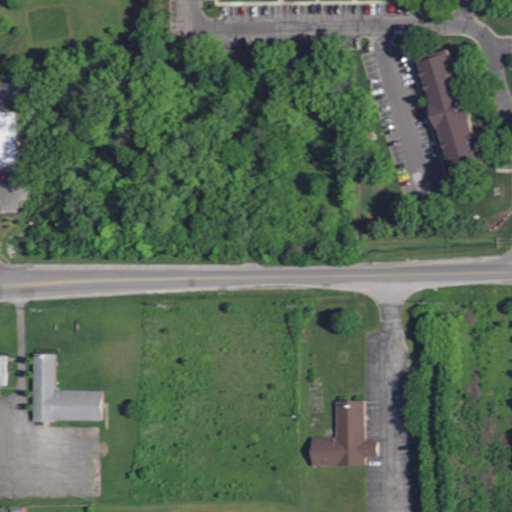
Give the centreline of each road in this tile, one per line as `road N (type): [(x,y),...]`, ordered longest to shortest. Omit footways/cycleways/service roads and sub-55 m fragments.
road 1 (secondary): [(0,280),(511,270)]
road 2 (residential): [(511,114),(496,81),(493,46),(469,24),(189,30),(189,0)]
